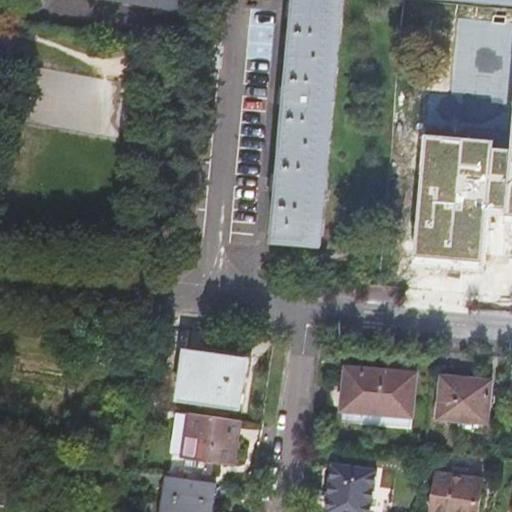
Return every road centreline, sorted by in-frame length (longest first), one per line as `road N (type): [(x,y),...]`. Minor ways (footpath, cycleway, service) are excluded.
road 1 (residential): [(0,281),(302,314)]
road 2 (residential): [(302,314),(511,323)]
road 3 (residential): [(302,314),(285,511)]
